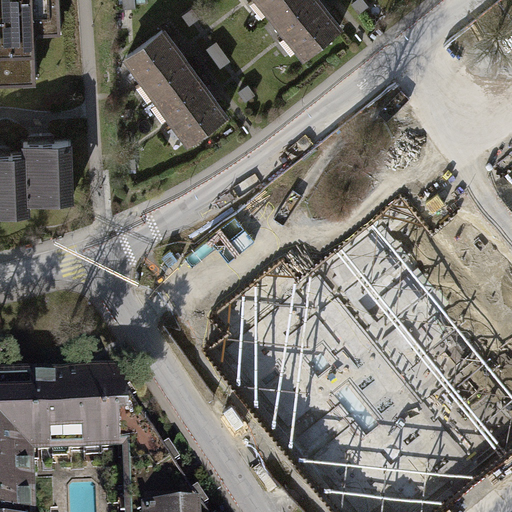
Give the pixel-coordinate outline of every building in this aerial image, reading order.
[(0,0),(0,78),(32,78),(31,51),(31,35),(37,28),(53,28),(52,0),(0,0)] [(284,0),(257,0),(268,13),(284,0)] [(319,7),(313,0),(284,0),(268,13),(285,34),(319,7)] [(371,4),(367,0),(355,0),(355,1),(362,11),(371,4)] [(193,7),(182,14),(190,25),(200,18),(193,7)] [(336,27),(319,7),(285,34),(286,36),(298,50),(302,55),(336,27)] [(174,51),(159,30),(123,56),(139,77),(174,51)] [(217,40),(207,47),(220,67),(230,60),(217,40)] [(190,72),(174,51),(139,77),(141,80),(154,98),(190,72)] [(205,93),(190,72),(154,98),(170,119),(205,93)] [(511,83),(349,203),(365,225),(277,289),(267,277),(217,313),(265,378),(413,271),(396,249),(511,164),(511,83)] [(249,83),(238,90),(246,101),(256,94),(249,83)] [(221,115),(205,93),(170,119),(171,121),(185,140),(221,115)] [(20,148),(21,153),(22,197),(33,197),(54,196),(69,195),(67,141),(61,141),(28,142),(20,142),(20,148)] [(0,208),(10,208),(23,208),(22,197),(21,153),(0,153),(0,208)] [(27,375),(30,456),(125,452),(123,403),(121,371),(67,373),(27,375)] [(0,489),(32,489),(32,478),(30,456),(27,375),(0,376),(0,489)] [(138,511),(139,510),(199,507),(129,400),(123,403),(125,452),(126,511),(138,511)] [(511,426),(496,404),(398,475),(389,463),(341,498),(351,511),(455,511),(511,471),(511,426)] [(0,511),(33,511),(32,489),(0,489),(0,511)]
